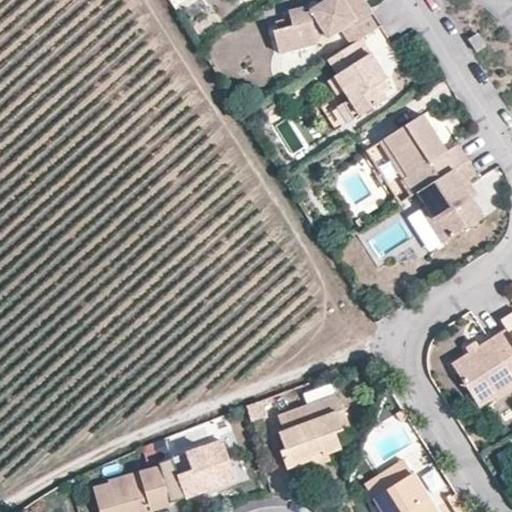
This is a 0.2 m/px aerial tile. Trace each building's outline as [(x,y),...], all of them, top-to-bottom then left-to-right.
[(358,24),(371,16),(374,14),(364,0),(327,0),(311,11),(308,6),(290,10),(290,19),(276,23),(277,31),(275,32),(281,54),(318,45),(317,37),(325,32),(329,37),(344,28),(355,21),(358,24)] [(361,37),(378,27),(371,16),(358,24),(355,21),(344,28),(353,43),(361,37)] [(353,43),(328,58),(338,76),(330,81),(338,94),(344,90),(350,100),(338,108),(349,124),(385,102),(380,92),(376,94),(372,87),(383,80),(386,78),(361,37),(353,43)] [(470,37),(462,42),(469,54),(476,50),(470,37)] [(376,94),(380,92),(388,87),(383,80),(372,87),(376,94)] [(418,196),(467,165),(456,148),(445,156),(421,119),(383,143),(406,180),(402,183),(413,199),(418,196)] [(477,181),(467,165),(418,196),(427,212),(436,226),(431,229),(443,249),(485,222),(473,203),(464,189),(470,185),(477,181)] [(479,199),(470,185),(464,189),(473,203),(479,199)] [(436,226),(427,212),(422,215),(431,229),(436,226)] [(511,338),(511,315),(502,322),(508,332),(511,338)] [(489,402),(511,387),(511,338),(508,332),(479,350),(470,355),(453,366),(470,395),(481,388),(489,402)] [(470,355),(479,350),(475,344),(466,349),(470,355)] [(479,408),(489,402),(481,388),(470,395),(479,408)] [(285,469),(292,466),(309,460),(308,456),(320,451),(322,455),(327,454),(339,448),(334,432),(339,431),(334,413),(341,410),(336,394),(277,416),(282,433),(278,435),(283,451),(280,453),(285,469)] [(348,427),(341,410),(334,413),(339,431),(348,427)] [(408,420),(402,411),(396,416),(401,424),(408,420)] [(222,440),(172,457),(185,497),(234,480),(222,440)] [(309,460),(292,466),(295,473),(329,460),(327,454),(322,455),(320,451),(308,456),(309,460)] [(379,511),(435,511),(404,462),(364,487),(380,511),(379,511)] [(151,507),(169,502),(160,464),(109,479),(109,483),(93,488),(100,511),(145,511),(151,510),(151,507)] [(466,511),(455,494),(445,501),(451,511),(466,511)]
